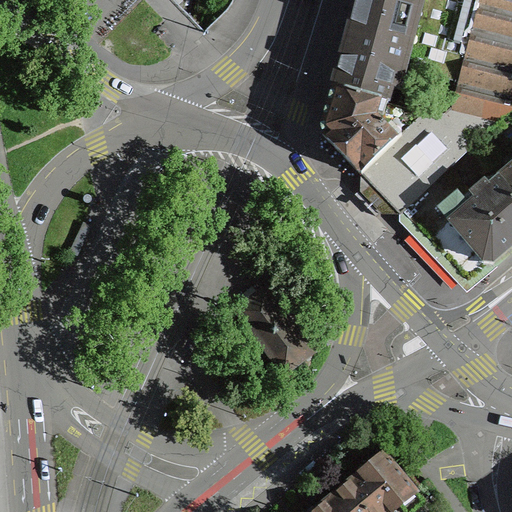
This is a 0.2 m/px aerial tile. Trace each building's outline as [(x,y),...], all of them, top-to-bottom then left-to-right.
[(421,4),(422,0),(357,0),(354,11),(409,26),(415,2),(421,4)] [(471,146),(511,112),(511,110),(511,0),(422,0),(421,4),(415,2),(409,26),(399,65),(459,82),(453,106),(444,114),(423,114),(361,174),(370,184),(400,215),(450,167),(471,147),(471,146)] [(344,50),(399,65),(409,26),(354,11),(348,35),(344,50)] [(333,88),(388,104),(399,65),(344,50),(335,80),(333,88)] [(361,174),(423,114),(388,104),(333,88),(324,117),(321,126),(321,129),(321,131),(323,134),(361,174)] [(471,146),(471,147),(500,180),(511,195),(511,113),(511,112),(471,146)] [(450,167),(400,215),(420,236),(467,285),(477,277),(511,247),(511,195),(500,180),(490,188),(486,182),(472,194),(450,167)] [(284,373),(312,352),(296,331),(265,289),(237,310),(262,344),(284,373)] [(386,511),(392,511),(416,492),(383,453),(380,455),(377,451),(365,462),(368,466),(356,476),(386,511)] [(386,511),(356,476),(331,497),(343,511),(386,511)] [(312,511),(343,511),(331,497),(312,511)]
